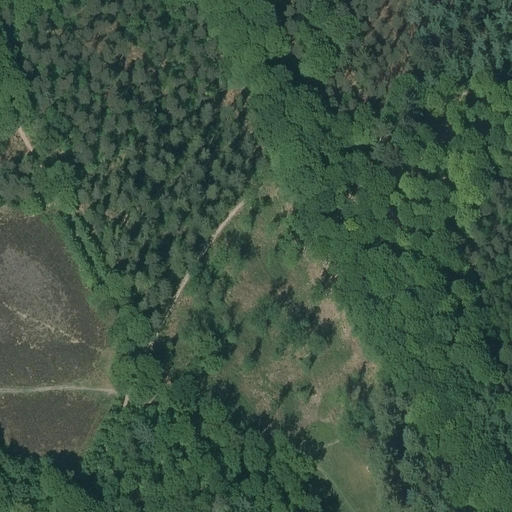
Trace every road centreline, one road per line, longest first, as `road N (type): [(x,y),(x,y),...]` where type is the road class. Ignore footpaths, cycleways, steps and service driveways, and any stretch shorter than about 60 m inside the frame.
road 1 (track): [(489,511),(218,0)]
road 2 (track): [(511,89),(378,115),(301,156),(234,210),(188,273),(139,365)]
road 3 (track): [(79,511),(139,365),(172,405),(216,431),(293,448)]
road 4 (track): [(139,365),(0,95)]
road 5 (track): [(139,365),(205,511)]
